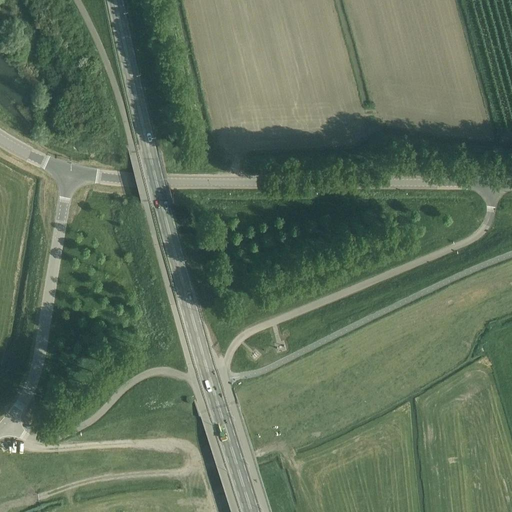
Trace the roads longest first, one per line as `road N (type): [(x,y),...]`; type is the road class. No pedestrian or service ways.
road 1 (primary): [(248,511),(116,0)]
road 2 (unclassified): [(265,511),(227,387),(234,344),(473,239),(488,221),(492,183)]
road 3 (unclassified): [(233,511),(199,396),(178,374),(133,381),(91,421),(49,440),(26,437),(8,422)]
road 4 (track): [(40,441),(58,449),(176,444),(192,454),(183,469),(78,482),(70,505)]
road 5 (secondary): [(211,182),(492,183)]
road 6 (unclassified): [(8,422),(37,368),(69,172)]
road 7 (secondary): [(211,182),(69,172)]
